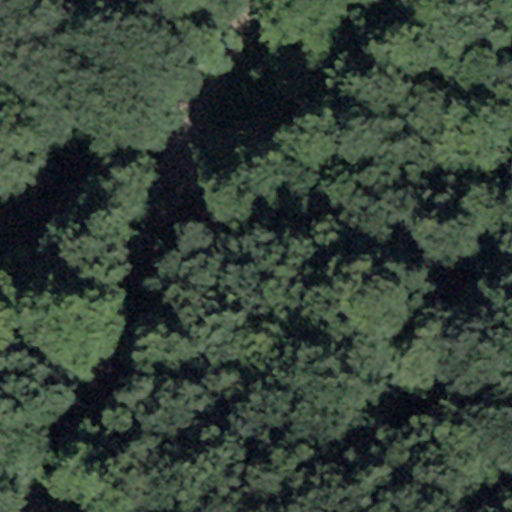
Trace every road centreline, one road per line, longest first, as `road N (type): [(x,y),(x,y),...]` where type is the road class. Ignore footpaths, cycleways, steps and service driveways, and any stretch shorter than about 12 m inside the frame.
road 1 (track): [(34,511),(69,445),(181,145)]
road 2 (track): [(417,0),(281,140),(246,159),(181,145)]
road 3 (track): [(181,145),(0,224)]
road 4 (track): [(181,145),(265,0)]
